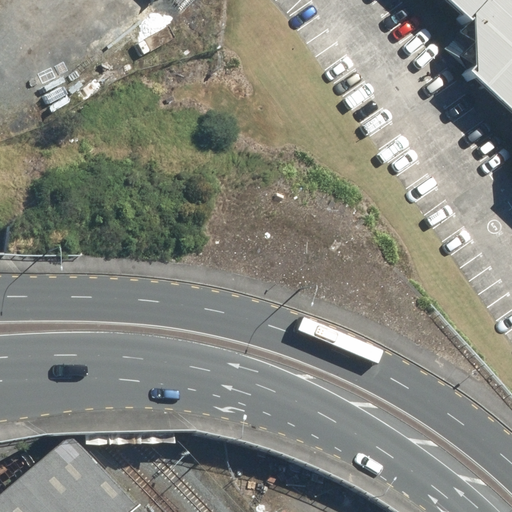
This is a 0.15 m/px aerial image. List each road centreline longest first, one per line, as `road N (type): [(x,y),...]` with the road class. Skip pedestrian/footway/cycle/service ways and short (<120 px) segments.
road 1 (primary): [(0,297),(178,303),(271,326),(421,394),(511,465)]
road 2 (primary): [(465,511),(351,434),(226,386),(133,370),(0,370)]
